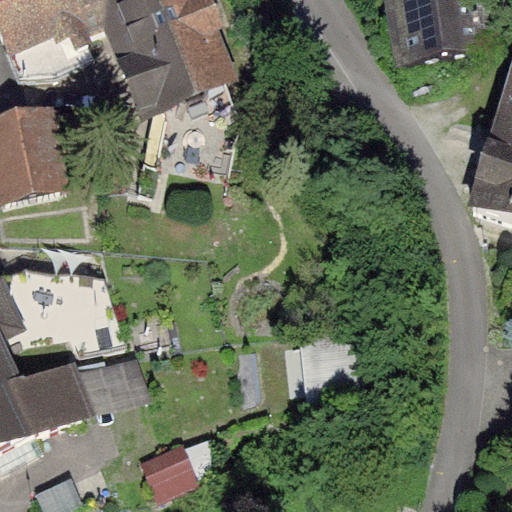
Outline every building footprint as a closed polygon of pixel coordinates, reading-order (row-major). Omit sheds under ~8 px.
[(0,0),(0,34),(22,81),(58,81),(84,69),(80,59),(90,55),(87,47),(128,31),(132,29),(124,13),(156,0),(0,0)] [(197,16),(190,0),(156,0),(124,13),(132,29),(128,31),(144,70),(128,77),(146,120),(163,112),(164,115),(168,113),(169,121),(160,170),(147,169),(142,199),(225,217),(243,127),(210,45),(219,42),(207,12),(197,16)] [(491,0),(390,0),(404,78),(501,61),(491,0)] [(66,201),(49,124),(0,134),(0,182),(7,214),(66,201)] [(481,217),(511,226),(511,132),(506,130),(481,217)] [(0,361),(1,361),(4,359),(75,347),(81,368),(127,353),(108,288),(27,277),(0,297),(0,361)] [(360,344),(312,348),(316,409),(364,405),(360,344)] [(0,361),(0,476),(4,475),(2,471),(0,471),(0,465),(85,426),(70,377),(18,395),(1,361),(0,361)] [(192,451),(150,467),(165,508),(208,491),(192,451)]
